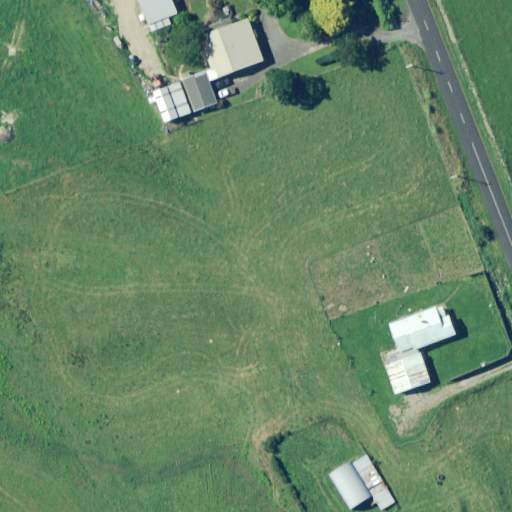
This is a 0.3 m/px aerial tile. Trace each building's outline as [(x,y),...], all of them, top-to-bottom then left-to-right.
[(177,13),(171,0),(138,0),(152,32),(170,25),(167,17),(177,13)] [(219,30),(216,22),(202,27),(209,45),(203,47),(215,78),(262,61),(248,19),(219,30)] [(215,104),(205,74),(184,81),(193,111),(215,104)] [(191,113),(180,83),(154,92),(165,122),(191,113)] [(445,305),(390,325),(399,351),(382,357),(395,394),(429,382),(417,348),(456,335),(445,305)] [(395,502),(366,454),(333,474),(352,507),(372,495),(381,510),(395,502)]
